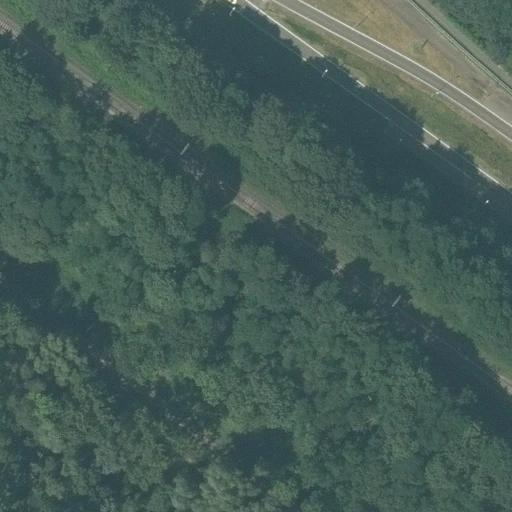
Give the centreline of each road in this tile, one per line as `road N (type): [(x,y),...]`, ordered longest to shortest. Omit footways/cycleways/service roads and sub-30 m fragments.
road 1 (primary): [(333,61),(511,190)]
road 2 (primary): [(228,0),(333,61)]
